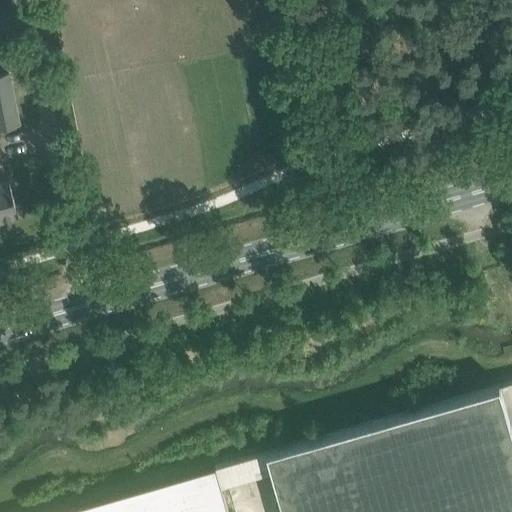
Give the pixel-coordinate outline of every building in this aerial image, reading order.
[(109,5),(98,8),(103,27),(113,24),(109,5)] [(0,74),(0,125),(18,122),(9,73),(0,74)] [(0,219),(17,215),(18,215),(8,179),(7,180),(0,182),(0,219)] [(511,511),(511,427),(499,383),(266,450),(272,470),(283,511),(511,511)] [(215,465),(49,511),(228,511),(221,484),(215,465)]
